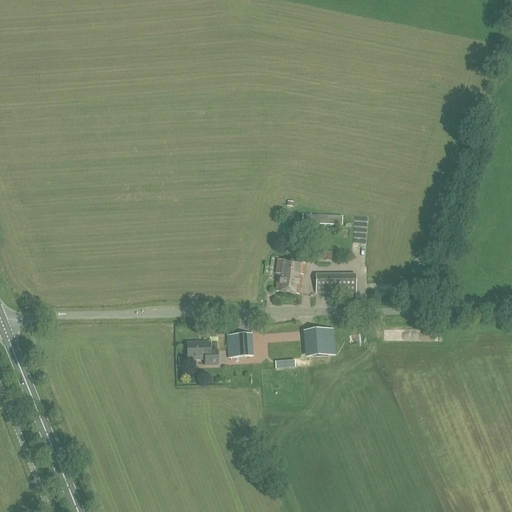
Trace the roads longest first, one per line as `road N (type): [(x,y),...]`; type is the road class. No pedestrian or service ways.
road 1 (unclassified): [(1,322),(35,315),(511,311)]
road 2 (secondary): [(79,511),(1,322)]
